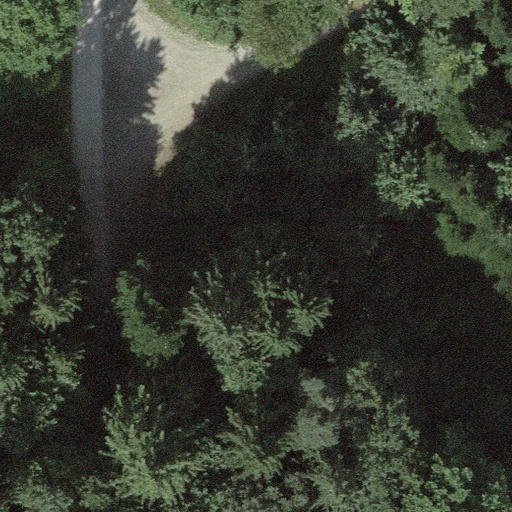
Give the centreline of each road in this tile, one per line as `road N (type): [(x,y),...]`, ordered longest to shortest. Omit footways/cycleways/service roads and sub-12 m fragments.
road 1 (track): [(129,90),(106,206),(165,511)]
road 2 (track): [(371,0),(273,57),(208,80),(129,90)]
